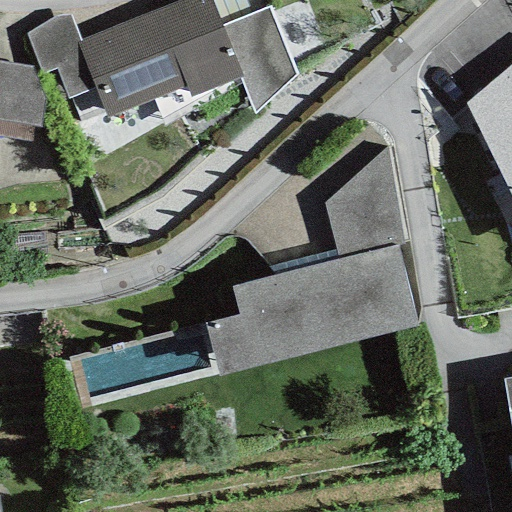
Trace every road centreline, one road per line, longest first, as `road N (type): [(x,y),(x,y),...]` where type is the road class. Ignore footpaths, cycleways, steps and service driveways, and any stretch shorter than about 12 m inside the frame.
road 1 (residential): [(463,0),(175,254),(115,280),(0,300)]
road 2 (unknown): [(379,75),(404,128),(446,339),(483,355),(511,350)]
